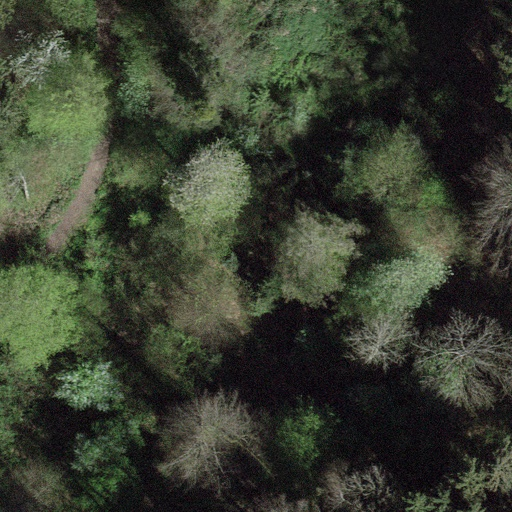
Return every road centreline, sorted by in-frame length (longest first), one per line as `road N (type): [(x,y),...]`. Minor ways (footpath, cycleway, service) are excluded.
road 1 (track): [(302,0),(262,81),(102,219),(0,415)]
road 2 (track): [(90,0),(100,19),(102,219)]
